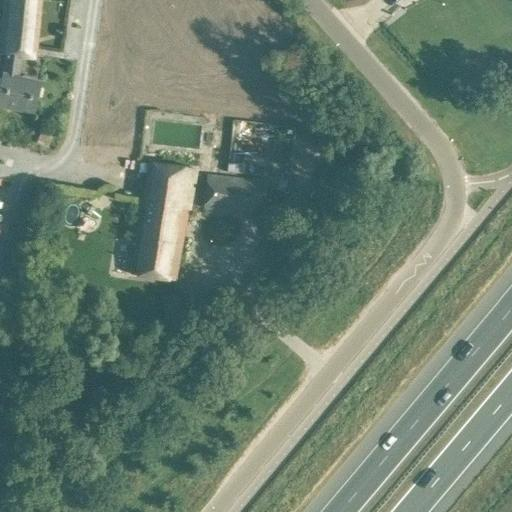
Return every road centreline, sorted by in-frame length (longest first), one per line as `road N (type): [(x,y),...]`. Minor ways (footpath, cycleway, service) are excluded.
road 1 (unclassified): [(212,511),(413,271),(453,212),(459,185),(425,134),(307,0)]
road 2 (motorway): [(511,306),(339,511)]
road 3 (motorway): [(409,511),(511,390)]
